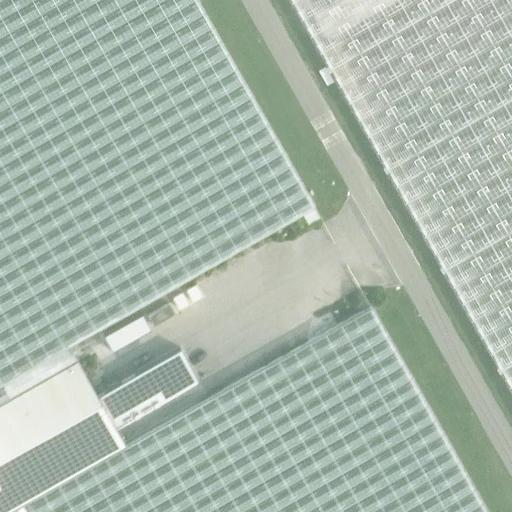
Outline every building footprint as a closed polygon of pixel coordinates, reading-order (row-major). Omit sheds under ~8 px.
[(0,0),(0,382),(66,345),(311,207),(194,0),(0,0)] [(511,0),(294,0),(511,384),(511,0)] [(168,303),(147,315),(153,325),(174,313),(168,303)] [(123,445),(3,511),(482,511),(367,307),(123,445)] [(141,315),(103,336),(111,351),(150,329),(141,315)] [(0,382),(0,511),(3,511),(123,445),(114,429),(199,381),(179,345),(93,393),(66,345),(0,382)]
